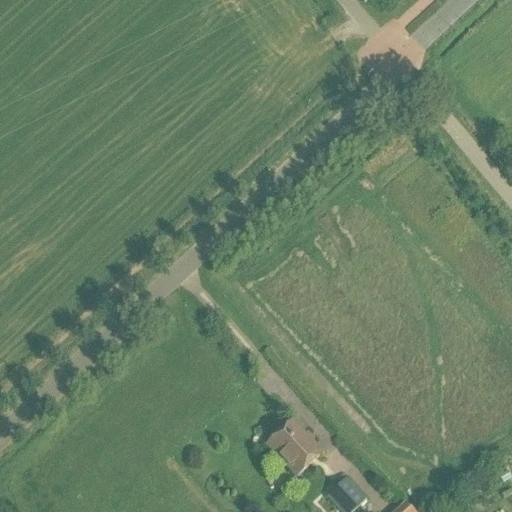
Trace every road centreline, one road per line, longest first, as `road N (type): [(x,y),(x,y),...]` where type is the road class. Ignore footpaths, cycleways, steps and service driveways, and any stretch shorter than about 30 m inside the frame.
road 1 (unclassified): [(0,434),(398,64)]
road 2 (unclassified): [(511,197),(398,64)]
